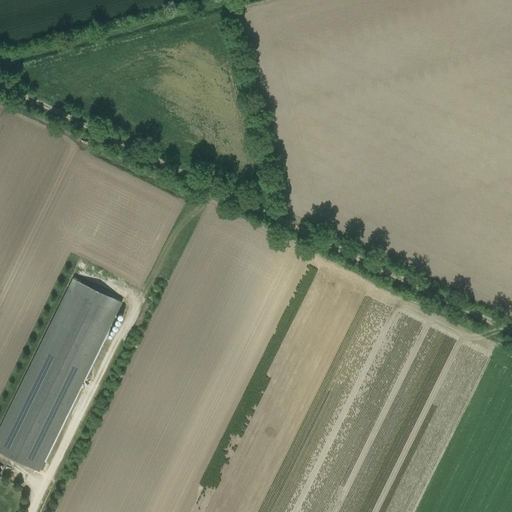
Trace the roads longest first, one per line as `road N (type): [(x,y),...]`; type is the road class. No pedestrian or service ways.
road 1 (track): [(0,82),(511,330)]
road 2 (unknown): [(37,511),(114,331)]
